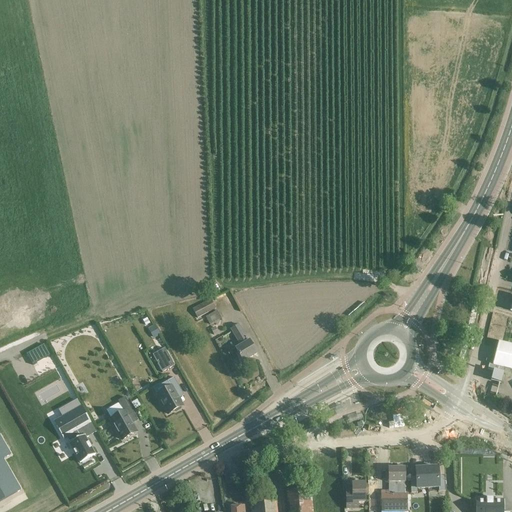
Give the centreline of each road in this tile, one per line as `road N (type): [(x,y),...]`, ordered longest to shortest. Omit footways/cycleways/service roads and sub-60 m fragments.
road 1 (residential): [(225,455),(415,436),(443,425),(461,404)]
road 2 (secondary): [(107,511),(293,406)]
road 3 (residential): [(461,404),(510,203)]
road 4 (secondary): [(459,243),(511,131)]
